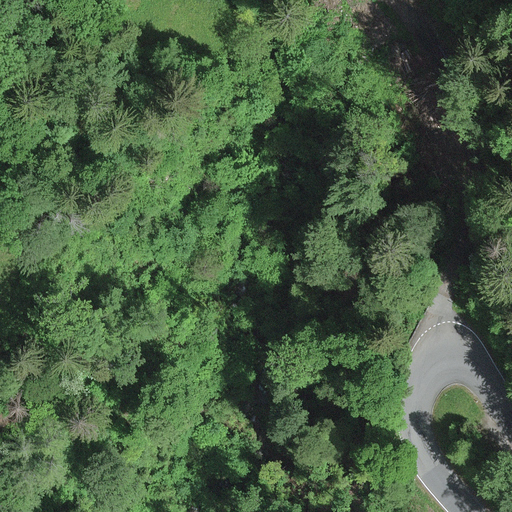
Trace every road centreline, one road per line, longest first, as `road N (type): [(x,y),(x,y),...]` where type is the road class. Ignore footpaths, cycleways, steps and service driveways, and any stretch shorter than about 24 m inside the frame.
road 1 (track): [(449,360),(443,299),(481,192),(450,71),(393,0)]
road 2 (tertiary): [(511,425),(475,365),(449,360),(427,377),(417,406),(420,444),(468,511)]
